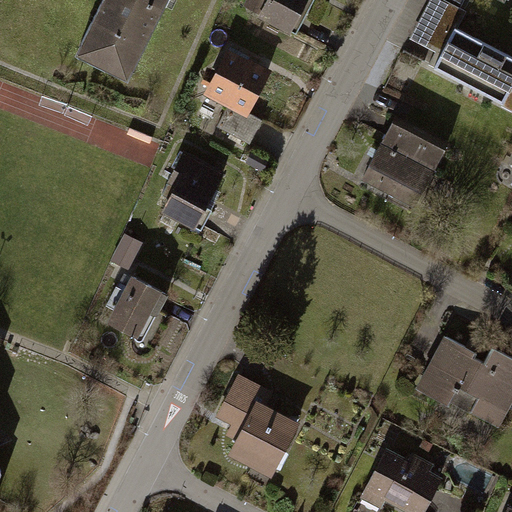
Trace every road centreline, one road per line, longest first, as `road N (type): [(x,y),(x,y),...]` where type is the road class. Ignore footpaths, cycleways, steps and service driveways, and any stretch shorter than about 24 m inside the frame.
road 1 (residential): [(149,466),(291,193)]
road 2 (residential): [(291,193),(511,312)]
road 3 (residential): [(291,193),(391,0)]
